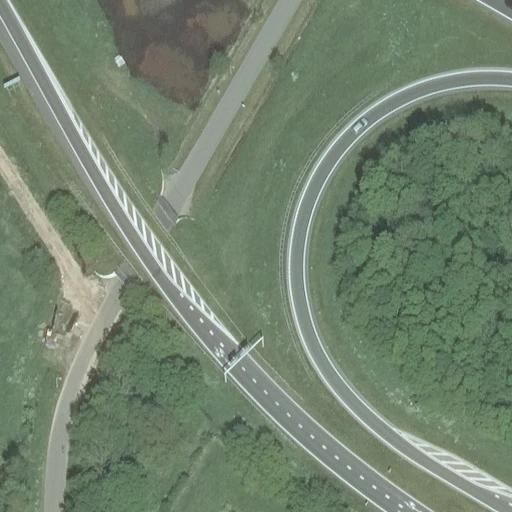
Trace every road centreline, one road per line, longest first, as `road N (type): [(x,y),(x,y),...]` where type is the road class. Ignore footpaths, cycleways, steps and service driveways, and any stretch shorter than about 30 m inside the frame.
road 1 (trunk): [(507,511),(411,453),(336,384),(308,332),(297,270),(321,174),(359,128),(417,92),(511,79)]
road 2 (trunk): [(0,4),(149,262),(207,336),(348,473),(400,511)]
road 3 (unclassified): [(47,511),(54,400),(72,351),(289,0)]
